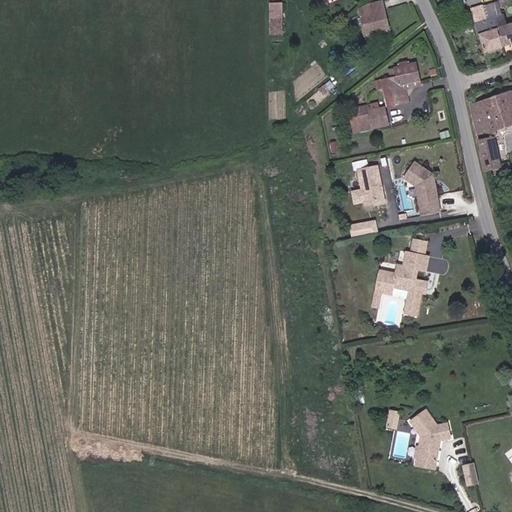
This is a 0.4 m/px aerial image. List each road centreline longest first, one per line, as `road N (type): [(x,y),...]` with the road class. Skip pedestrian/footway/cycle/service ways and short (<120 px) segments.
road 1 (tertiary): [(423,0),(461,88),(511,272)]
road 2 (track): [(433,511),(301,478),(295,435)]
